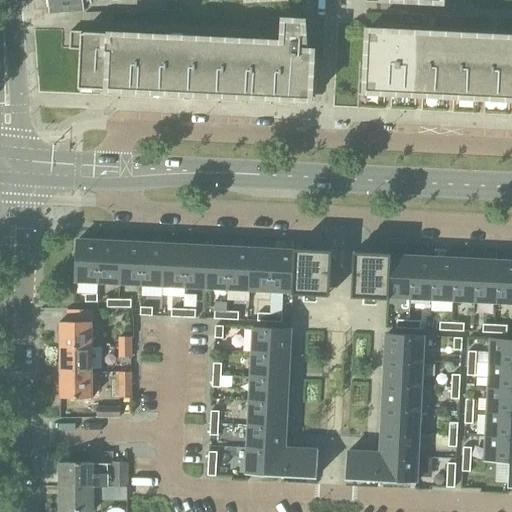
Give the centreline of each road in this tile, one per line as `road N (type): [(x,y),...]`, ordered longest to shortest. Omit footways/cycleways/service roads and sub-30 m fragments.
road 1 (residential): [(511,504),(173,488),(174,440),(10,436)]
road 2 (residential): [(105,167),(131,210),(511,230)]
road 3 (residential): [(511,148),(139,130),(105,167)]
road 4 (secondary): [(511,187),(105,167)]
road 5 (residential): [(10,436),(9,161)]
road 6 (residential): [(9,161),(2,0)]
